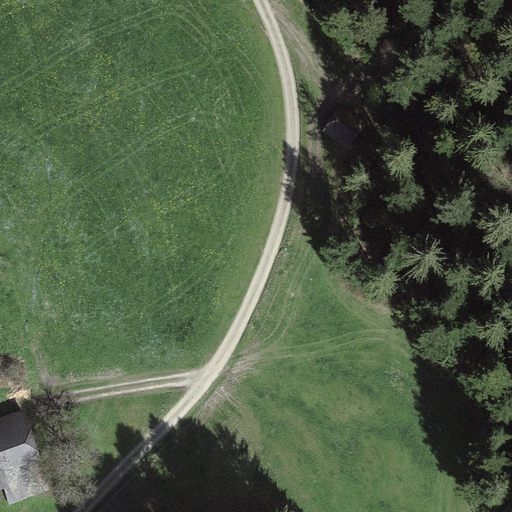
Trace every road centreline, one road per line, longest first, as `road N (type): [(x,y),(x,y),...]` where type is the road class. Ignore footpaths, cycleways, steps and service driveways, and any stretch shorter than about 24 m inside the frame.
road 1 (track): [(261,0),(282,51),(294,143),(261,273),(210,371),(82,511)]
road 2 (track): [(18,407),(210,371)]
